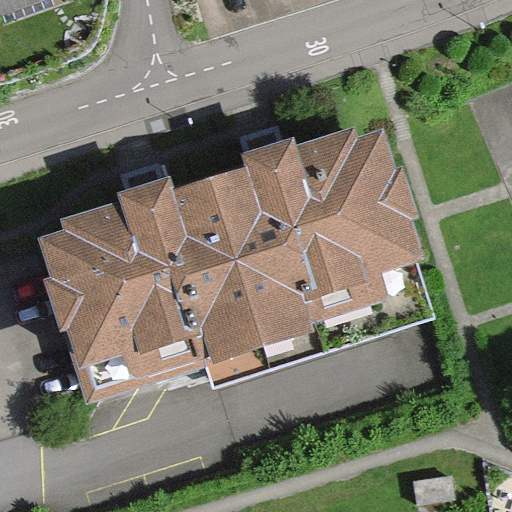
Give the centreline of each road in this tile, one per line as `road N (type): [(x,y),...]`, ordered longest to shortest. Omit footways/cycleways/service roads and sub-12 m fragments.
road 1 (residential): [(162,82),(422,0)]
road 2 (residential): [(0,136),(162,82)]
